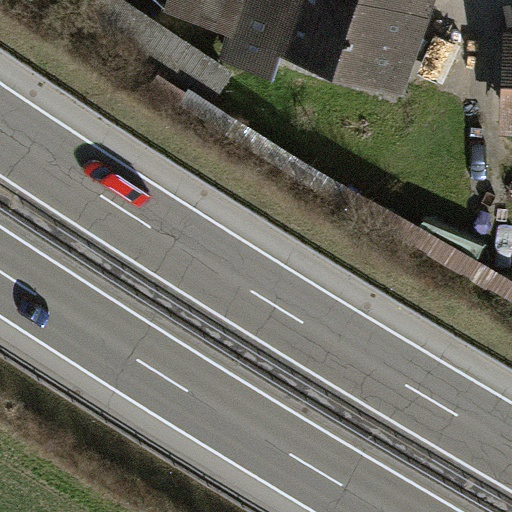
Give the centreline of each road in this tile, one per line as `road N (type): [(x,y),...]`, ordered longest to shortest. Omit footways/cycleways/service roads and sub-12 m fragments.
road 1 (motorway): [(511,444),(0,125)]
road 2 (motorway): [(0,271),(383,511)]
